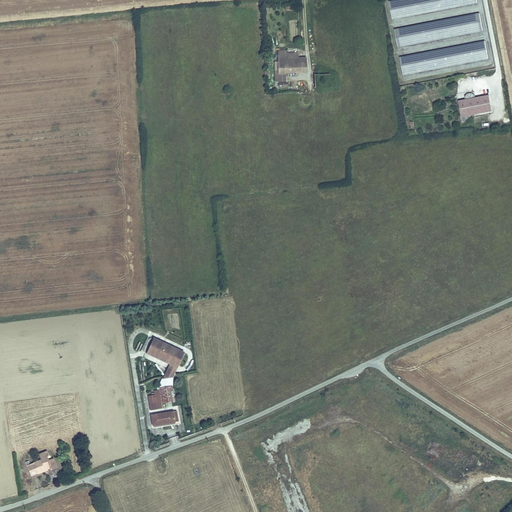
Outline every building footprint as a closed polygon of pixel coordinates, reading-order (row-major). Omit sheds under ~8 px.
[(392,18),(477,1),(477,0),(392,0),(389,1),(392,18)] [(398,46),(483,29),(479,11),(395,29),(398,46)] [(404,74),(489,57),(485,39),(400,56),(404,74)] [(278,61),(274,61),(274,73),(284,72),(305,70),(304,56),(298,56),(298,57),(296,57),(296,51),(284,52),(277,53),(278,61)] [(331,85),(330,71),(314,72),(315,86),(331,85)] [(274,73),(275,81),(284,80),(284,72),(274,73)] [(466,101),(459,102),(462,118),(492,112),(488,96),(475,99),(474,96),(471,94),(467,95),(465,98),(466,101)] [(175,349),(155,339),(147,353),(168,363),(169,361),(177,366),(182,355),(174,351),(175,349)] [(169,364),(162,378),(171,377),(177,366),(169,361),(168,363),(169,364)] [(173,386),(161,388),(164,401),(176,399),(173,386)] [(156,397),(148,399),(150,409),(158,408),(156,397)] [(176,421),(174,410),(152,414),(154,426),(176,421)] [(53,458),(51,459),(47,461),(45,457),(48,455),(46,451),(39,454),(41,460),(38,461),(37,460),(34,462),(34,463),(27,466),(30,475),(38,472),(39,473),(47,469),(46,468),(49,467),(50,468),(56,466),(53,458)]
